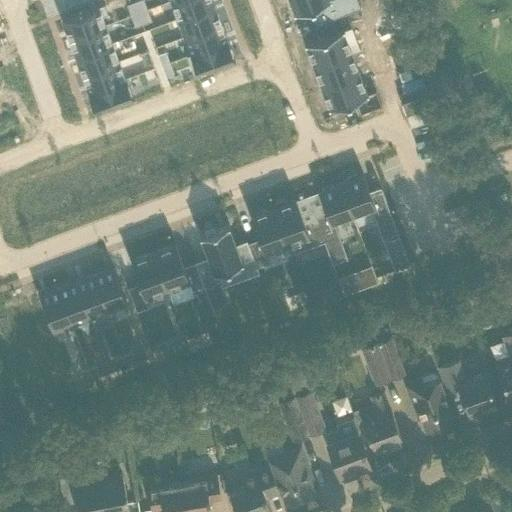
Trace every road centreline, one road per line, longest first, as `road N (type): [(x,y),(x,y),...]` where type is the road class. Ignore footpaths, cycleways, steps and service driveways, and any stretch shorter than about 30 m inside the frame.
road 1 (residential): [(0,251),(4,262),(313,145)]
road 2 (residential): [(60,139),(279,60)]
road 3 (residential): [(60,139),(8,3),(19,0)]
road 4 (residential): [(313,145),(375,128),(399,134),(422,192)]
road 5 (residential): [(473,465),(420,480),(358,511)]
